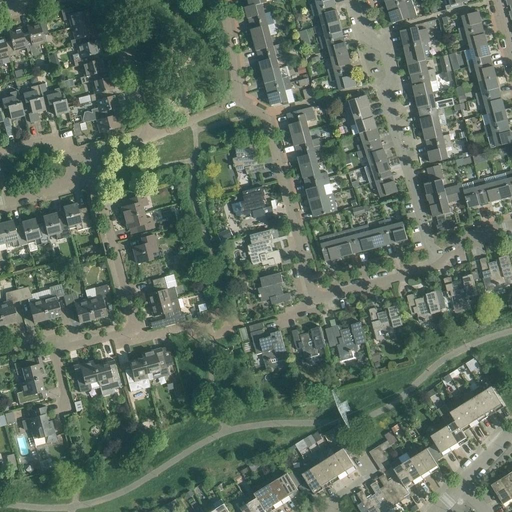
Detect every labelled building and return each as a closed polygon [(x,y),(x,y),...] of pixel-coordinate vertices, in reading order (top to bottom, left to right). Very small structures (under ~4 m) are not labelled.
[(315,0),(316,3),(310,5),(311,11),(334,4),(333,0),(315,0)] [(408,0),(387,7),(389,12),(389,13),(392,23),(409,18),(409,20),(418,17),(412,0),(408,0)] [(448,0),(450,5),(445,6),(446,10),(463,6),(462,2),(467,1),(467,0),(448,0)] [(267,2),(245,8),(248,18),(250,24),(273,18),(271,12),(265,14),(262,3),(267,2)] [(334,4),(311,11),(313,16),(319,15),(322,25),(339,21),(336,10),(334,4)] [(74,13),(72,7),(61,10),(64,20),(69,18),(71,27),(91,22),(88,10),(74,13)] [(460,34),(482,28),(481,23),(482,23),(479,11),(461,16),(464,27),(458,28),(460,34)] [(251,29),(254,40),(271,36),(268,25),(274,24),(273,18),(250,24),(251,29)] [(342,31),(339,21),(322,25),(325,36),(319,37),(320,43),(343,37),(342,31)] [(42,35),(48,33),(45,22),(39,23),(42,35)] [(72,47),(76,46),(84,44),(82,38),(95,34),(91,22),(71,27),(75,40),(70,41),(72,47)] [(26,33),(23,34),(24,40),(26,48),(27,52),(30,51),(31,55),(41,52),(40,49),(39,44),(45,43),(42,35),(39,23),(26,26),(29,34),(26,35),(26,33)] [(405,47),(428,42),(429,42),(426,29),(418,31),(417,27),(400,31),(403,42),(405,47)] [(11,43),(6,45),(9,57),(15,55),(15,57),(20,56),(18,50),(26,48),(24,40),(23,34),(21,28),(8,31),(11,43)] [(467,39),(470,49),(487,44),(485,34),(484,34),(482,28),(460,34),(461,40),(467,39)] [(258,56),(281,50),(280,44),(273,46),(271,36),(254,40),(257,51),(258,56)] [(9,57),(6,45),(4,37),(0,38),(0,66),(3,66),(1,59),(9,57)] [(343,37),(320,43),(322,49),(328,47),(331,58),(348,53),(345,42),(345,43),(343,37)] [(72,55),(75,66),(93,61),(92,55),(100,53),(96,40),(84,44),(76,46),(78,53),(72,55)] [(429,48),(428,42),(405,47),(406,53),(405,53),(408,64),(425,60),(431,59),(429,48)] [(464,50),(468,67),(491,61),(490,55),(487,44),(470,49),(464,50)] [(262,73),(279,68),(277,58),(283,56),(281,50),(258,56),(260,62),(259,62),(262,73)] [(456,52),(449,53),(453,69),(460,67),(456,52)] [(351,64),(348,53),(331,58),(333,68),(327,70),(329,76),(352,69),(350,64),(351,64)] [(447,54),(439,56),(444,72),(451,70),(447,54)] [(105,72),(101,59),(93,61),(75,66),(81,65),(84,77),(80,78),(82,84),(91,82),(94,81),(92,75),(105,72)] [(411,75),(412,80),(435,75),(434,69),(428,70),(425,60),(408,64),(410,75),(411,75)] [(493,66),(491,61),(468,67),(470,73),(476,71),(479,81),(496,77),(493,66)] [(57,62),(51,63),(53,71),(58,69),(59,69),(57,62)] [(265,83),(267,89),(290,83),(288,77),(282,79),(279,68),(262,73),(265,83)] [(352,69),(329,76),(330,81),(337,80),(339,91),(357,86),(354,75),(353,75),(352,69)] [(439,91),(435,75),(412,80),(413,86),(415,97),(433,93),(439,91)] [(91,101),(96,100),(103,98),(102,92),(114,89),(111,76),(94,81),(91,82),(94,94),(90,95),(91,101)] [(499,88),(496,77),(479,81),(481,92),(475,93),(477,99),(500,93),(498,88),(499,88)] [(308,78),(298,81),(300,86),(309,84),(308,78)] [(290,83),(267,89),(268,94),(271,106),(283,102),(284,105),(289,104),(288,101),(285,90),(291,89),(290,83)] [(46,110),(41,93),(39,85),(31,87),(32,92),(23,94),(30,123),(39,120),(37,112),(46,110)] [(55,115),(69,112),(62,87),(54,89),(55,94),(46,96),(48,105),(52,104),(55,115)] [(24,115),(18,91),(9,93),(11,97),(1,100),(4,109),(8,108),(11,119),(24,115)] [(420,113),(443,108),(454,105),(453,98),(435,102),(433,93),(415,97),(418,108),(418,107),(420,113)] [(501,99),(500,93),(477,99),(478,105),(485,104),(487,114),(505,109),(502,99),(501,99)] [(96,120),(108,117),(107,111),(119,107),(116,95),(103,98),(96,100),(98,108),(91,110),(92,113),(87,111),(84,112),(82,119),(83,123),(96,120)] [(344,113),(346,120),(371,112),(369,106),(370,106),(366,95),(349,101),(343,103),(345,112),(344,113)] [(292,135),(309,131),(307,121),(315,119),(312,107),(287,114),(288,119),(292,135)] [(443,108),(420,113),(421,119),(420,119),(423,129),(440,126),(446,124),(444,114),(443,108)] [(487,114),(482,116),(484,126),(486,132),(508,126),(507,120),(505,109),(487,114)] [(349,119),(346,120),(349,127),(350,126),(353,135),(360,133),(377,128),(373,117),(371,112),(349,119)] [(108,117),(96,120),(99,133),(119,127),(116,115),(108,117)] [(72,125),(75,137),(82,135),(79,123),(72,125)] [(426,140),(427,146),(450,140),(449,134),(443,136),(440,126),(423,129),(425,140),(426,140)] [(510,131),(508,126),(486,132),(487,138),(493,136),(496,147),(511,142),(511,137),(510,131)] [(380,138),(377,128),(360,133),(363,143),(357,145),(359,151),(381,144),(380,138)] [(309,131),(292,135),(295,146),(297,151),(320,145),(322,145),(320,138),(312,140),(309,131)] [(344,138),(339,140),(341,148),(347,146),(344,138)] [(452,146),(450,140),(427,146),(429,151),(428,151),(431,163),(448,159),(445,148),(452,146)] [(255,143),(235,148),(238,157),(233,158),(236,172),(245,169),(247,175),(266,170),(264,163),(258,164),(255,153),(258,152),(255,143)] [(359,151),(357,152),(359,159),(367,156),(370,165),(387,160),(384,149),(383,149),(381,144),(359,151)] [(298,157),(301,168),(318,163),(315,153),(321,151),(320,145),(297,151),(298,157)] [(346,157),(343,158),(345,165),(351,163),(349,155),(345,156),(346,157)] [(370,165),(364,167),(370,183),(392,176),(390,170),(391,170),(387,160),(370,165)] [(304,178),(305,184),(328,178),(327,172),(321,174),(318,163),(301,168),(304,179),(304,178)] [(428,201),(430,200),(464,191),(462,185),(458,186),(444,189),(442,180),(443,180),(440,165),(427,168),(431,182),(425,184),(427,194),(427,195),(428,201)] [(495,176),(496,182),(501,199),(511,196),(511,195),(511,175),(511,172),(495,176)] [(392,176),(370,183),(372,189),(377,187),(381,197),(398,192),(394,181),(392,176)] [(501,199),(496,182),(495,176),(478,180),(485,203),(490,201),(490,202),(501,199)] [(328,178),(305,184),(307,189),(306,190),(309,200),(332,194),(328,178)] [(462,185),(464,191),(465,197),(468,208),(479,205),(479,204),(485,203),(478,180),(462,185)] [(240,202),(231,204),(234,213),(235,213),(236,217),(243,215),(244,215),(253,213),(254,218),(273,214),(271,206),(265,208),(262,197),(265,196),(263,186),(243,192),(245,201),(240,202)] [(449,208),(448,202),(465,197),(464,191),(430,200),(431,206),(430,206),(433,217),(436,216),(439,225),(436,226),(438,232),(450,229),(449,222),(447,223),(445,216),(453,214),(452,208),(449,208)] [(337,211),(332,194),(309,200),(314,217),(337,211)] [(121,207),(124,218),(144,213),(142,206),(148,205),(145,195),(127,200),(128,205),(121,207)] [(76,204),(63,207),(71,237),(69,229),(76,227),(78,231),(91,227),(86,208),(78,210),(76,204)] [(57,240),(71,237),(63,207),(65,217),(58,219),(56,213),(43,217),(48,236),(56,234),(57,240)] [(363,207),(352,210),(354,216),(365,213),(364,212),(363,207)] [(145,219),(144,213),(124,218),(127,228),(134,227),(135,232),(154,228),(151,217),(145,219)] [(35,219),(21,222),(27,244),(36,242),(37,246),(50,242),(48,236),(43,217),(44,223),(37,225),(35,219)] [(390,219),(384,221),(390,243),(396,242),(407,239),(403,222),(392,225),(390,219)] [(14,248),(27,244),(21,222),(22,225),(14,227),(13,220),(0,223),(0,226),(4,243),(12,241),(14,248)] [(385,245),(390,243),(384,221),(379,222),(380,228),(370,231),(374,248),(385,245)] [(374,248),(370,231),(368,225),(352,229),(358,252),(364,250),(364,251),(374,248)] [(217,235),(218,236),(222,242),(231,236),(225,229),(217,235)] [(358,252),(352,229),(336,234),(337,240),(342,257),(353,254),(353,253),(358,252)] [(252,244),(248,246),(251,259),(253,265),(262,263),(262,265),(268,264),(269,266),(282,263),(280,257),(278,250),(273,251),(270,240),(273,240),(270,230),(250,235),(252,244)] [(342,257),(337,240),(336,234),(321,237),(322,241),(325,250),(327,261),(342,257)] [(136,263),(152,259),(151,253),(157,251),(153,235),(141,238),(143,245),(132,248),(136,263)] [(319,252),(325,250),(322,241),(318,242),(317,239),(315,239),(319,252)] [(487,258),(480,260),(484,278),(483,278),(487,290),(494,288),(493,286),(505,282),(506,285),(511,283),(511,268),(508,255),(499,258),(500,261),(488,263),(487,258)] [(283,282),(280,272),(260,278),(263,287),(258,288),(262,301),(270,299),(272,305),(291,300),(289,292),(283,294),(280,283),(283,282)] [(451,277),(443,279),(448,298),(454,296),(456,305),(470,302),(468,297),(478,295),(472,274),(463,277),(463,280),(452,283),(451,277)] [(160,290),(147,294),(150,305),(177,298),(174,287),(167,289),(164,277),(152,280),(154,286),(160,285),(161,290),(160,290)] [(61,284),(58,285),(49,287),(50,296),(42,299),(47,319),(61,315),(56,298),(64,296),(61,284)] [(96,297),(87,299),(93,319),(106,316),(102,298),(110,296),(107,285),(95,288),(96,297)] [(17,290),(20,301),(32,298),(28,287),(17,290)] [(6,302),(0,303),(0,313),(3,324),(17,321),(12,303),(20,301),(17,290),(5,293),(6,302)] [(431,314),(441,312),(435,291),(426,294),(426,297),(415,300),(414,294),(406,296),(411,315),(417,313),(419,322),(433,319),(431,314)] [(75,293),(64,296),(63,296),(66,307),(75,305),(79,323),(93,319),(87,299),(79,301),(75,293)] [(182,315),(177,298),(150,305),(153,317),(167,313),(169,318),(162,320),(164,327),(176,323),(176,324),(186,322),(184,314),(182,315)] [(47,319),(42,299),(28,302),(34,323),(47,319)] [(376,308),(369,310),(377,340),(384,339),(383,335),(395,332),(394,328),(403,325),(398,305),(388,308),(389,311),(378,314),(376,308)] [(262,322),(249,326),(256,354),(262,353),(264,362),(269,360),(269,361),(272,361),(271,360),(277,358),(278,361),(288,359),(280,331),(271,334),(271,336),(265,338),(263,330),(264,330),(262,322)] [(357,345),(366,342),(361,322),(351,325),(352,328),(341,330),(339,325),(332,327),(337,345),(341,344),(342,344),(343,346),(338,347),(341,360),(351,358),(349,352),(358,349),(357,345)] [(248,335),(245,327),(239,329),(241,337),(248,335)] [(299,329),(292,331),(297,350),(302,348),(305,357),(318,354),(317,349),(326,347),(321,327),(311,329),(312,332),(301,335),(299,329)] [(161,348),(141,353),(148,379),(148,380),(156,378),(168,374),(166,366),(173,364),(171,358),(164,360),(161,348)] [(150,387),(148,380),(141,353),(142,358),(123,363),(131,393),(150,387)] [(20,383),(46,376),(40,357),(14,364),(17,375),(23,374),(25,382),(20,383)] [(478,364),(474,358),(465,363),(469,370),(478,364)] [(99,386),(93,361),(73,366),(80,392),(91,389),(90,383),(98,381),(99,386)] [(93,361),(99,386),(100,386),(102,396),(114,393),(113,389),(121,387),(114,361),(94,366),(93,361)] [(46,376),(20,383),(22,391),(16,393),(19,404),(46,397),(41,378),(46,377),(46,376)] [(488,381),(479,386),(483,392),(495,410),(497,409),(498,410),(504,407),(491,387),(488,381)] [(471,391),(475,397),(485,414),(488,412),(490,415),(496,412),(495,410),(483,392),(479,386),(471,391)] [(432,389),(427,393),(428,396),(430,398),(438,393),(435,388),(432,389)] [(485,414),(475,397),(467,402),(477,419),(480,417),(482,420),(487,417),(485,414)] [(80,401),(74,402),(76,411),(83,409),(80,401)] [(467,402),(458,407),(469,424),(472,422),(474,425),(479,422),(477,419),(467,402)] [(28,419),(22,421),(24,429),(26,430),(31,428),(31,430),(32,436),(36,435),(37,438),(44,437),(46,443),(56,440),(55,435),(51,421),(47,422),(45,415),(48,414),(46,406),(30,411),(32,418),(28,419)] [(471,427),(469,424),(458,407),(450,412),(452,415),(455,421),(461,429),(464,427),(466,431),(471,427)] [(7,424),(15,422),(12,412),(5,414),(7,424)] [(444,420),(447,426),(460,446),(458,442),(461,441),(463,444),(468,441),(466,437),(461,429),(455,421),(452,415),(444,420)] [(455,449),(460,446),(447,426),(439,431),(452,451),(450,447),(452,446),(455,449)] [(341,429),(335,433),(338,438),(344,434),(341,429)] [(427,448),(435,461),(452,451),(439,431),(431,436),(435,443),(427,448)] [(391,432),(385,436),(388,440),(394,436),(391,432)] [(146,434),(140,436),(142,444),(148,442),(146,434)] [(311,434),(304,439),(308,446),(315,441),(311,434)] [(303,439),(295,444),(300,452),(308,447),(304,439),(303,439)] [(354,465),(348,455),(355,451),(347,439),(332,448),(335,454),(348,474),(356,469),(354,465)] [(388,440),(369,452),(372,457),(383,451),(391,446),(388,440)] [(415,447),(407,453),(407,454),(410,459),(423,479),(421,476),(424,474),(426,477),(431,474),(419,454),(416,449),(415,447)] [(427,448),(419,454),(431,474),(432,474),(429,470),(432,469),(434,472),(440,469),(438,465),(435,461),(427,448)] [(274,451),(269,454),(269,455),(272,459),(277,456),(274,451)] [(386,456),(383,451),(372,457),(376,462),(386,456)] [(327,459),(340,479),(338,475),(341,474),(343,477),(348,474),(335,454),(327,459)] [(389,461),(386,456),(376,462),(379,467),(389,461)] [(319,464),(332,484),(330,481),(332,479),(334,482),(340,479),(327,459),(319,464)] [(418,482),(423,479),(410,459),(402,464),(415,484),(413,480),(416,479),(418,482)] [(311,469),(323,489),(324,489),(322,486),(324,484),(326,487),(332,484),(319,464),(311,469)] [(415,484),(402,464),(394,469),(405,486),(407,489),(415,484)] [(297,478),(293,481),(297,488),(299,486),(304,494),(312,489),(315,494),(316,494),(315,493),(318,492),(323,489),(311,469),(308,465),(300,470),(307,481),(301,485),(297,478)] [(384,474),(401,501),(405,499),(404,497),(409,493),(407,489),(405,486),(394,469),(392,466),(387,470),(392,478),(388,481),(384,474)] [(279,478),(292,498),(290,495),(292,493),(295,497),(300,493),(298,490),(297,488),(289,475),(288,473),(279,478)] [(506,476),(500,480),(511,498),(511,479),(509,474),(508,473),(505,475),(506,476)] [(376,481),(375,482),(392,509),(396,506),(395,504),(401,501),(384,474),(378,477),(384,486),(380,488),(376,481)] [(271,483),(284,503),(282,500),(284,498),(286,502),(292,498),(279,478),(271,483)] [(503,504),(511,498),(500,480),(499,478),(496,480),(497,481),(491,485),(503,504)] [(375,482),(370,485),(376,494),(372,496),(381,511),(394,511),(392,509),(375,482)] [(271,483),(263,488),(275,509),(276,508),(274,505),(276,503),(278,507),(284,503),(271,483)] [(265,510),(266,510),(268,508),(270,511),(275,509),(263,488),(254,494),(257,498),(265,510)] [(381,511),(372,496),(367,499),(362,490),(357,493),(362,502),(357,505),(361,511),(381,511)] [(191,491),(185,494),(188,499),(194,495),(191,491)] [(254,511),(249,503),(246,498),(236,504),(239,510),(241,509),(242,511),(254,511)] [(254,511),(266,511),(266,510),(265,510),(257,498),(249,503),(254,511)] [(230,511),(222,499),(213,504),(218,511),(230,511)]
